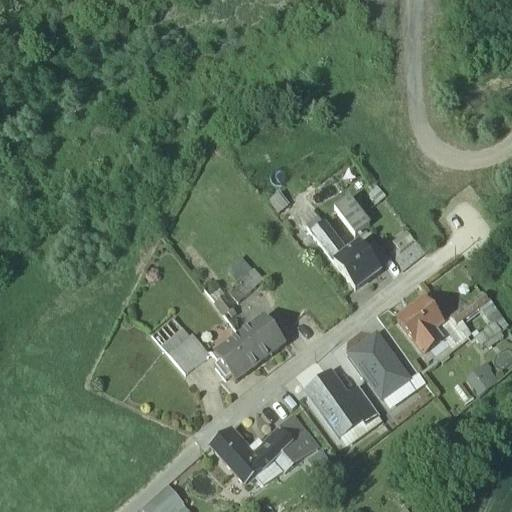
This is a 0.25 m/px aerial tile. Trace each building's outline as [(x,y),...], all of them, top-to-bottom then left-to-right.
[(376,190),(368,197),(377,206),(384,199),(376,190)] [(286,206),(278,194),(268,201),(277,213),(286,206)] [(348,200),(333,212),(354,238),(369,227),(348,200)] [(347,253),(324,225),(311,236),(333,264),(347,253)] [(406,233),(392,245),(400,254),(414,242),(406,233)] [(349,252),(333,264),(355,292),(381,272),(359,244),(349,252)] [(242,258),(226,272),(237,285),(253,272),(242,258)] [(236,305),(263,282),(253,272),(237,285),(227,294),(236,305)] [(233,310),(223,297),(214,304),(223,317),(233,310)] [(482,297),(450,321),(451,322),(456,329),(480,311),(487,304),(482,297)] [(423,303),(396,325),(424,360),(443,345),(443,344),(435,334),(443,328),(423,303)] [(506,332),(487,304),(480,311),(494,329),(500,336),(506,332)] [(263,319),(238,338),(260,366),(285,347),(279,339),(270,327),(263,319)] [(451,322),(443,328),(435,334),(443,344),(443,345),(447,351),(451,355),(467,342),(456,329),(451,322)] [(284,335),(275,323),(270,327),(279,339),(284,335)] [(494,329),(475,343),(481,350),(500,336),(494,329)] [(260,366),(238,338),(212,358),(234,386),(260,366)] [(205,358),(189,339),(168,357),(184,377),(205,358)] [(349,359),(381,403),(409,384),(377,339),(349,359)] [(443,345),(424,360),(428,366),(447,351),(443,345)] [(498,383),(486,367),(467,381),(479,397),(498,383)] [(346,399),(330,376),(305,395),(339,441),(362,424),(364,423),(346,399)] [(472,401),(461,386),(453,392),(464,407),(472,401)] [(379,419),(358,390),(346,399),(364,423),(362,424),(365,429),(379,419)] [(317,451),(292,420),(275,436),(300,464),(317,451)] [(244,457),(225,437),(209,451),(245,489),(273,464),(285,476),(300,464),(275,436),(257,453),(248,461),(244,457)] [(253,448),(244,457),(248,461),(257,453),(253,448)] [(335,472),(321,455),(309,464),(322,482),(335,472)] [(144,511),(175,511),(181,507),(168,492),(144,511)]
